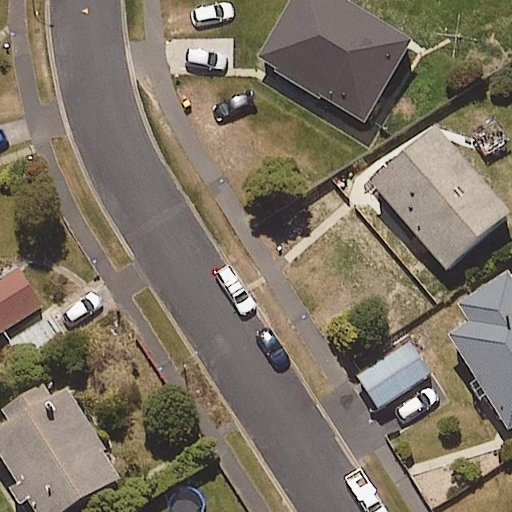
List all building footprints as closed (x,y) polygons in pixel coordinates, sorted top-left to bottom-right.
[(411,49),(330,0),(296,0),(258,63),(364,127),(411,49)] [(509,219),(434,136),(368,195),(444,278),(509,219)] [(0,336),(41,312),(18,273),(0,284),(0,336)] [(511,280),(438,326),(506,436),(511,432),(511,280)] [(431,379),(410,345),(355,380),(377,414),(431,379)] [(75,511),(121,484),(63,389),(26,402),(33,418),(0,439),(0,475),(22,511),(75,511)]
